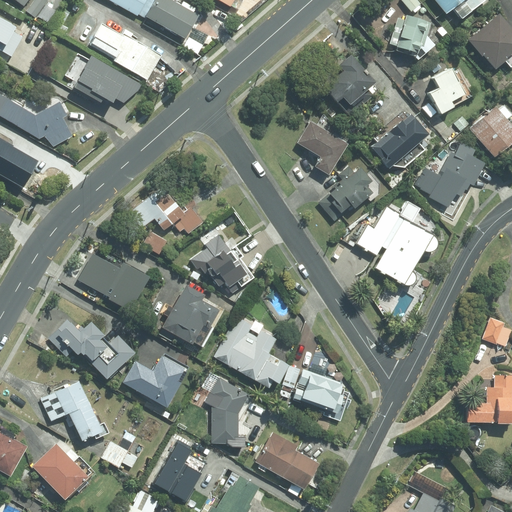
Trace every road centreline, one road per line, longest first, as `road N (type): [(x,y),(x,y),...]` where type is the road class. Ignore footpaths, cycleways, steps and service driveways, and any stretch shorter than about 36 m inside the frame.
road 1 (residential): [(198,97),(396,393)]
road 2 (secondary): [(0,317),(42,242),(198,97)]
road 3 (residential): [(396,393),(473,246),(511,209)]
road 4 (secondary): [(198,97),(309,0)]
road 5 (residential): [(338,511),(396,393)]
